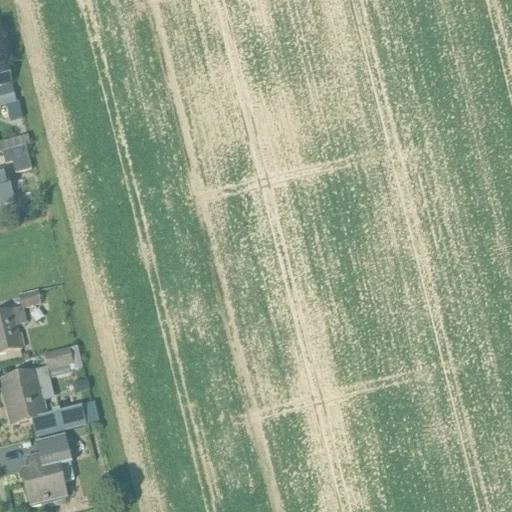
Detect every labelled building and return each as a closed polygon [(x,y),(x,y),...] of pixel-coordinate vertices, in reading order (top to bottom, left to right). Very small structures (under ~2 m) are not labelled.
[(0,88),(11,86),(7,70),(0,71),(0,88)] [(0,107),(16,104),(13,87),(0,89),(0,107)] [(0,153),(3,153),(25,148),(25,147),(29,146),(27,137),(1,144),(0,141),(0,153)] [(16,173),(31,170),(25,148),(3,153),(6,166),(14,164),(16,173)] [(0,207),(13,204),(5,171),(0,172),(0,207)] [(0,356),(14,353),(23,351),(17,327),(28,325),(24,311),(42,306),(38,293),(19,298),(22,310),(0,315),(0,356)] [(73,366),(70,351),(45,357),(49,372),(73,366)] [(43,372),(1,382),(12,427),(47,419),(40,391),(48,389),(43,372)] [(23,472),(32,509),(69,500),(65,483),(74,481),(71,465),(73,465),(66,437),(38,443),(41,455),(32,457),(35,469),(23,472)]
